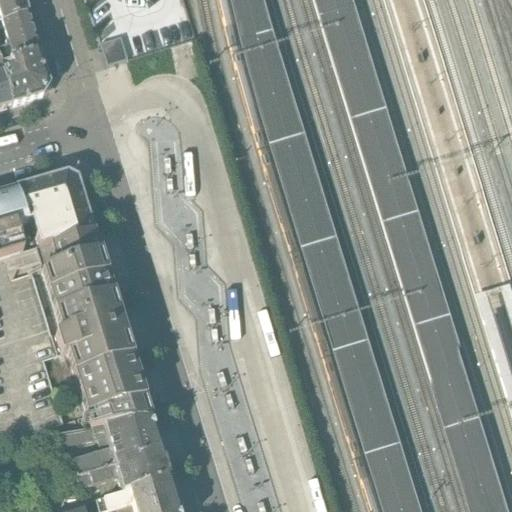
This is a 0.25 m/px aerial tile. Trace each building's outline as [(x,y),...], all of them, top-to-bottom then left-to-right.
[(0,0),(0,23),(25,15),(20,0),(0,0)] [(83,0),(98,44),(99,48),(99,49),(106,71),(125,65),(127,65),(126,64),(195,42),(181,0),(83,0)] [(0,65),(37,55),(25,15),(0,23),(0,65)] [(0,65),(0,71),(12,110),(41,102),(48,89),(37,55),(0,65)] [(0,113),(12,110),(0,71),(0,113)] [(30,227),(32,237),(37,252),(92,235),(84,209),(76,181),(67,177),(15,192),(26,228),(30,227)] [(0,262),(21,256),(14,231),(26,228),(15,192),(0,196),(0,262)] [(89,432),(149,423),(104,276),(92,235),(37,252),(34,253),(42,273),(40,274),(52,315),(60,337),(54,338),(60,359),(66,357),(84,418),(89,432)] [(226,388),(222,374),(217,375),(221,390),(226,388)] [(234,410),(230,396),(224,397),(229,412),(234,410)] [(76,481),(160,456),(160,453),(159,454),(149,423),(89,432),(54,438),(56,452),(96,445),(99,456),(71,465),(76,481)] [(246,453),(242,439),(237,440),(241,455),(246,453)] [(119,495),(167,482),(168,482),(162,461),(161,461),(160,456),(76,481),(79,493),(116,483),(119,495)] [(254,476),(250,461),(245,463),(249,477),(254,476)] [(131,511),(157,511),(175,507),(167,482),(119,495),(103,501),(103,502),(98,504),(101,511),(114,511),(130,507),(131,511)]
